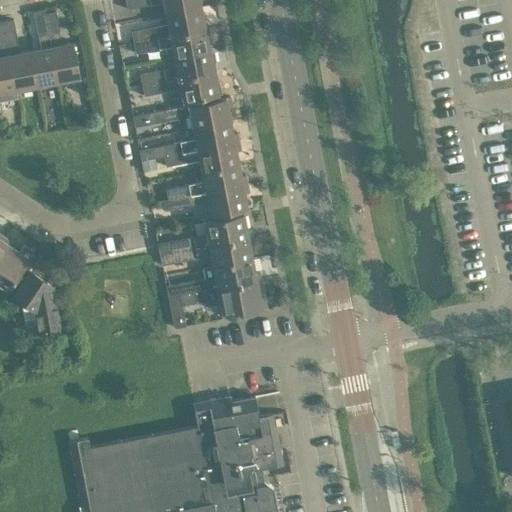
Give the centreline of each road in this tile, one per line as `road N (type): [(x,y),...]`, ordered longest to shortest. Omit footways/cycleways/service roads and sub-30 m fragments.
road 1 (tertiary): [(380,511),(281,0)]
road 2 (residential): [(0,189),(45,220),(69,226),(137,213),(97,0)]
